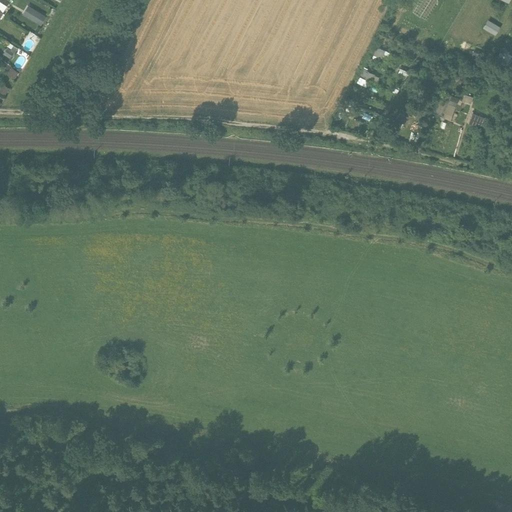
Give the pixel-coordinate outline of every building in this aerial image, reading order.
[(41,26),(45,16),(25,7),(21,17),(41,26)] [(28,40),(21,53),(29,58),(36,44),(28,40)] [(11,62),(17,52),(13,49),(11,53),(7,50),(3,57),(11,62)] [(371,61),(382,65),(386,52),(376,49),(371,61)] [(11,72),(6,79),(13,83),(18,76),(11,72)] [(358,85),(366,86),(367,81),(371,82),(373,75),(360,72),(358,85)] [(0,94),(4,98),(7,94),(9,92),(3,88),(0,91),(0,94)] [(442,119),(451,121),(458,99),(450,96),(442,119)] [(437,100),(432,115),(441,118),(447,103),(437,100)] [(466,125),(477,130),(482,118),(472,113),(466,125)]
